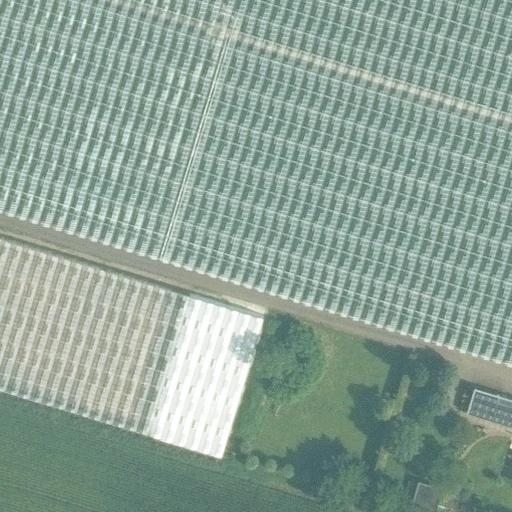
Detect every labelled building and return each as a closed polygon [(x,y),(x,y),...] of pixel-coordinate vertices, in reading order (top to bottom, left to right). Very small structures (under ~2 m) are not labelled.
[(511,0),(0,0),(0,209),(511,363),(511,0)] [(189,296),(0,237),(0,388),(147,434),(189,296)] [(208,319),(200,344),(219,349),(213,369),(246,379),(263,323),(230,313),(227,325),(208,319)] [(316,339),(305,373),(324,379),(320,391),(337,396),(340,384),(358,389),(368,355),(352,349),(353,346),(334,340),(332,344),(316,339)] [(467,408),(492,416),(499,393),(474,385),(467,408)] [(442,486),(417,480),(417,482),(408,480),(404,497),(412,499),(410,504),(435,511),(442,486)]
